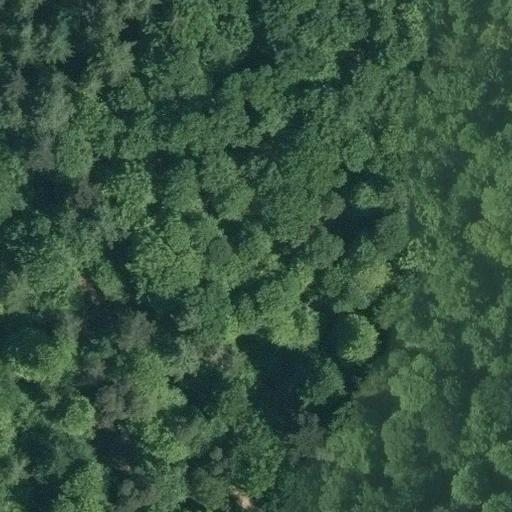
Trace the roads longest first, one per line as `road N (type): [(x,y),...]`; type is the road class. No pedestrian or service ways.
road 1 (track): [(379,511),(129,288),(0,125)]
road 2 (track): [(0,321),(27,331),(61,363),(96,425),(96,511)]
road 3 (track): [(320,461),(279,486),(220,491),(142,511)]
road 4 (track): [(96,425),(255,490)]
